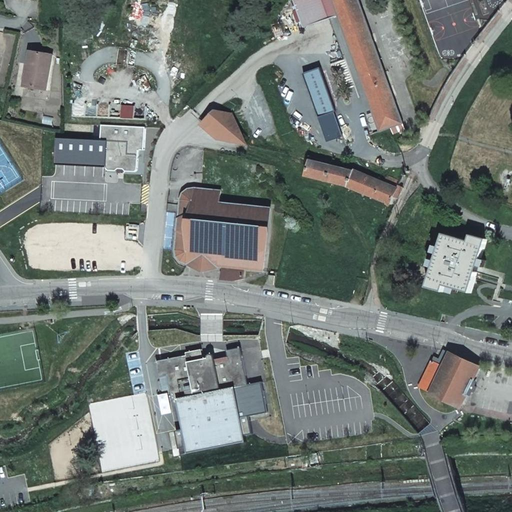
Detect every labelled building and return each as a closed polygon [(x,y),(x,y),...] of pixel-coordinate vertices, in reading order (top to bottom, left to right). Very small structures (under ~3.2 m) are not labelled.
[(294,0),(304,27),(326,19),(319,0),(294,0)] [(402,123),(358,0),(319,0),(326,19),(339,15),(380,131),(402,123)] [(52,55),(30,51),(27,70),(28,70),(26,86),(46,89),(52,55)] [(320,67),(303,73),(319,118),(336,112),(320,67)] [(147,151),(148,128),(104,126),(104,140),(57,138),(56,164),(105,166),(108,170),(116,170),(118,168),(123,168),(124,171),(134,171),(137,169),(138,151),(147,151)] [(402,187),(399,186),(401,181),(387,175),(384,183),(353,170),(345,168),(310,160),(289,155),(287,161),(307,167),(305,176),(347,186),(391,204),(394,196),(397,197),(402,187)] [(262,271),(269,208),(219,203),(220,191),(187,189),(182,193),(180,199),(175,250),(175,256),(180,262),(186,265),(262,271)] [(470,235),(469,241),(444,234),(428,286),(444,291),(445,285),(471,292),(486,239),(470,235)] [(187,447),(188,453),(246,442),(245,435),(252,434),(248,415),(266,413),(260,382),(247,384),(240,347),(227,350),(229,358),(215,361),(214,356),(214,355),(213,354),(211,353),(210,353),(209,353),(208,354),(207,355),(206,356),(206,357),(206,358),(202,359),(200,349),(185,352),(185,355),(155,361),(162,391),(170,390),(172,400),(177,399),(183,429),(176,430),(179,448),(187,447)] [(431,393),(461,407),(469,390),(474,392),(477,387),(472,384),(480,367),(444,350),(438,360),(437,363),(432,361),(420,388),(431,393)]
